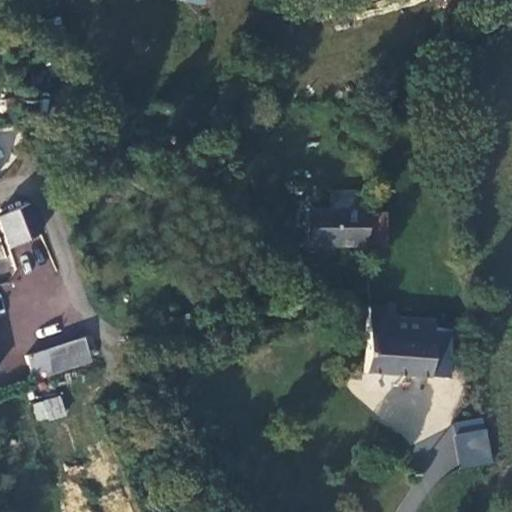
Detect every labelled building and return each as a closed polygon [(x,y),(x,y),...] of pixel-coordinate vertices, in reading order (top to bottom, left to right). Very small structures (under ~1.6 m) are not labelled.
[(0,227),(10,249),(43,234),(31,203),(0,219),(0,227)] [(307,249),(329,249),(329,213),(306,214),(307,249)] [(329,249),(365,248),(365,241),(365,213),(329,213),(329,249)] [(383,213),(365,213),(365,241),(382,241),(383,213)] [(0,273),(1,276),(13,272),(0,235),(0,273)] [(393,306),(368,306),(365,374),(430,378),(432,329),(432,322),(394,319),(393,306)] [(430,378),(448,378),(450,331),(432,329),(430,378)] [(38,383),(93,362),(84,338),(29,359),(38,383)] [(62,397),(32,401),(35,421),(65,416),(62,397)] [(453,423),(459,468),(492,464),(486,418),(453,423)]
